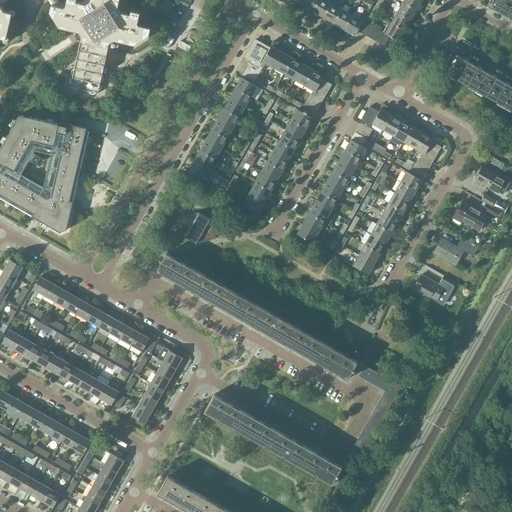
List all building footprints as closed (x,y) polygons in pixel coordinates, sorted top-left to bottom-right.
[(59,27),(79,32),(82,36),(74,69),(71,71),(70,75),(73,76),(72,79),(70,79),(69,83),(71,86),(70,87),(72,88),(74,91),(78,92),(78,89),(90,92),(90,94),(94,95),(97,94),(98,94),(98,92),(102,91),(103,86),(100,86),(101,82),(103,83),(104,79),(102,76),(110,43),(114,40),(134,45),(149,36),(151,28),(139,25),(138,23),(140,13),(131,11),(124,0),(90,0),(90,2),(86,4),(76,2),(76,0),(67,0),(66,7),(64,8),(52,5),(50,13),(59,27)] [(319,0),(305,0),(303,6),(313,12),(319,0)] [(319,0),(313,12),(324,18),(332,3),(327,0),(319,0)] [(402,0),(402,2),(417,10),(422,0),(402,0)] [(511,0),(490,0),(488,6),(511,19),(511,0)] [(417,10),(402,2),(400,1),(398,5),(399,6),(396,12),(411,21),(417,10)] [(324,18),(334,23),(343,9),(332,3),(324,18)] [(0,38),(6,40),(12,14),(4,12),(0,6),(0,38)] [(334,23),(345,29),(353,15),(343,9),(334,23)] [(377,15),(372,12),(368,19),(373,22),(377,15)] [(396,12),(390,23),(405,31),(411,21),(396,12)] [(364,21),(353,15),(345,29),(355,36),(364,21)] [(371,26),(366,23),(360,33),(366,36),(371,26)] [(401,43),(405,36),(403,35),(405,31),(390,23),(384,33),(390,37),(401,43)] [(384,33),(371,26),(366,36),(385,46),(390,37),(384,33)] [(263,62),(270,50),(254,41),(244,58),(251,61),(246,70),(257,77),(263,67),(261,66),(263,62)] [(273,68),(282,52),(272,46),(270,50),(263,62),(273,68)] [(284,74),(293,58),(282,52),(273,68),(284,74)] [(476,91),(487,72),(459,56),(448,75),(476,91)] [(303,64),(293,58),(284,74),(294,80),(303,64)] [(314,70),(303,64),(294,80),(305,86),(314,70)] [(257,77),(246,70),(243,75),(255,82),(257,79),(257,77)] [(315,92),(322,80),(324,76),(314,70),(305,86),(315,92)] [(505,107),(511,93),(511,86),(487,72),(476,91),(505,107)] [(236,88),(251,97),(257,86),(242,77),(236,88)] [(332,85),(322,80),(315,92),(313,95),(323,101),(332,85)] [(236,88),(230,98),(245,107),(251,97),(236,88)] [(323,101),(313,95),(311,94),(307,100),(319,107),(323,101)] [(230,98),(224,109),(239,118),(245,107),(230,98)] [(319,107),(307,100),(304,106),(316,112),(319,107)] [(316,112),(304,106),(301,111),(313,118),(316,112)] [(370,129),(370,128),(373,125),(372,124),(379,112),(370,107),(361,123),(370,129)] [(224,109),(218,119),(233,128),(239,118),(224,109)] [(313,118),(301,111),(297,109),(291,120),(307,129),(313,118)] [(372,124),(373,125),(383,130),(392,115),(381,109),(379,112),(372,124)] [(61,232),(66,230),(89,131),(86,130),(67,126),(67,127),(59,125),(59,124),(20,115),(0,149),(0,198),(61,233),(61,232)] [(392,115),(383,130),(393,136),(402,121),(392,115)] [(218,119),(212,130),(227,139),(233,128),(218,119)] [(307,129),(291,120),(285,130),(301,139),(307,129)] [(402,121),(393,136),(404,142),(413,127),(402,121)] [(370,129),(361,123),(357,129),(369,136),(373,130),(370,128),(370,129)] [(404,142),(414,148),(423,132),(413,127),(404,142)] [(369,136),(357,129),(354,134),(365,140),(366,139),(367,140),(369,136)] [(212,130),(206,140),(222,149),(227,139),(212,130)] [(301,139),(285,130),(279,141),(295,150),(301,139)] [(414,148),(424,154),(425,154),(432,142),(434,139),(423,132),(414,148)] [(365,140),(354,134),(351,140),(362,146),(365,140)] [(206,140),(200,150),(216,159),(222,149),(206,140)] [(345,151),(361,160),(367,149),(362,146),(351,140),(345,151)] [(279,141),(273,151),(289,160),(295,150),(279,141)] [(432,142),(425,154),(424,154),(422,158),(420,157),(432,164),(441,147),(432,142)] [(375,144),(372,149),(376,151),(383,155),(385,152),(386,150),(375,144)] [(194,161),(210,170),(216,159),(200,150),(194,161)] [(289,160),(273,151),(267,162),(283,171),(289,160)] [(339,161),(355,170),(361,160),(345,151),(339,161)] [(432,164),(420,157),(417,162),(429,168),(432,164)] [(210,170),(194,161),(188,172),(203,181),(210,170)] [(333,172),(349,181),(355,170),(339,161),(333,172)] [(283,171),(267,162),(261,172),(277,181),(283,171)] [(427,173),(429,168),(417,162),(415,167),(427,173)] [(424,178),(427,173),(415,167),(412,172),(424,178)] [(475,180),(498,193),(506,180),(483,167),(475,180)] [(261,172),(255,182),(271,191),(277,181),(261,172)] [(327,182),(343,191),(349,181),(333,172),(327,182)] [(407,172),(401,182),(416,191),(422,180),(407,172)] [(255,182),(249,193),(265,202),(271,191),(255,182)] [(343,191),(327,182),(321,193),(337,201),(343,191)] [(401,182),(395,193),(411,202),(416,191),(401,182)] [(265,202),(249,193),(243,204),(259,213),(265,202)] [(331,212),(337,201),(321,193),(316,203),(331,212)] [(395,193),(389,203),(405,212),(411,202),(395,193)] [(482,200),(493,206),(496,201),(485,195),(482,200)] [(463,201),(454,218),(469,226),(470,225),(481,230),(489,216),(463,201)] [(331,212),(316,203),(310,214),(325,222),(331,212)] [(389,203),(383,214),(399,223),(405,212),(389,203)] [(483,209),(497,217),(500,211),(487,204),(483,209)] [(198,243),(198,244),(216,239),(211,221),(197,213),(179,218),(184,236),(198,243)] [(310,214),(304,224),(320,233),(325,222),(310,214)] [(383,214),(377,224),(393,233),(399,223),(383,214)] [(320,233),(304,224),(298,235),(313,244),(320,233)] [(377,224),(371,235),(387,244),(393,233),(377,224)] [(365,245),(381,254),(387,244),(371,235),(365,245)] [(473,256),(478,249),(461,239),(457,247),(442,238),(435,250),(444,255),(443,258),(456,266),(464,251),(473,256)] [(381,254),(365,245),(360,256),(375,264),(381,254)] [(199,272),(167,253),(157,271),(189,289),(199,272)] [(375,264),(360,256),(353,266),(369,275),(375,264)] [(10,260),(4,271),(17,278),(23,267),(10,260)] [(4,271),(0,277),(0,283),(11,289),(17,278),(4,271)] [(189,289),(221,307),(230,290),(199,272),(189,289)] [(38,276),(33,273),(29,280),(34,283),(38,276)] [(421,275),(414,288),(421,292),(421,293),(421,292),(443,305),(453,288),(440,281),(438,285),(421,275)] [(33,290),(44,296),(51,283),(40,276),(33,290)] [(443,276),(440,281),(453,288),(453,287),(454,288),(454,287),(456,283),(443,276)] [(0,283),(0,297),(5,300),(11,289),(0,283)] [(44,296),(55,302),(62,289),(51,283),(44,296)] [(29,290),(25,288),(21,295),(25,298),(29,290)] [(55,302),(66,308),(73,295),(62,289),(55,302)] [(230,290),(221,307),(252,325),(262,308),(230,290)] [(25,298),(21,295),(17,302),(21,305),(25,298)] [(66,308),(76,315),(84,301),(73,295),(66,308)] [(95,307),(84,301),(76,315),(87,321),(95,307)] [(29,305),(26,310),(34,314),(36,310),(29,305)] [(95,307),(87,321),(98,327),(106,314),(95,307)] [(252,325),(284,343),(294,326),(262,308),(252,325)] [(17,312),(12,309),(8,317),(13,319),(17,312)] [(36,310),(34,314),(41,318),(43,314),(36,310)] [(28,315),(21,311),(19,315),(26,319),(28,315)] [(98,327),(109,333),(117,320),(106,314),(98,327)] [(13,319),(8,317),(4,324),(9,327),(13,319)] [(51,318),(48,322),(55,326),(58,322),(51,318)] [(43,323),(36,319),(33,324),(40,328),(43,323)] [(109,333),(120,339),(128,326),(117,320),(109,333)] [(58,322),(55,326),(63,331),(65,326),(58,322)] [(50,327),(43,323),(40,328),(48,332),(50,327)] [(120,339),(132,346),(139,333),(128,326),(120,339)] [(294,326),(284,343),(316,361),(326,344),(294,326)] [(14,349),(21,336),(10,330),(2,343),(14,349)] [(72,330),(70,335),(77,339),(80,334),(72,330)] [(65,335),(57,332),(55,336),(62,340),(65,335)] [(139,333),(132,346),(142,352),(143,349),(150,339),(139,333)] [(80,334),(77,339),(84,343),(87,338),(80,334)] [(72,340),(65,335),(62,340),(69,344),(72,340)] [(24,356),(32,342),(21,336),(14,349),(24,356)] [(157,343),(150,339),(143,349),(151,354),(157,343)] [(35,362),(43,348),(32,342),(24,356),(35,362)] [(94,342),(92,347),(99,351),(101,347),(94,342)] [(154,348),(161,352),(164,348),(157,343),(154,348)] [(86,348),(79,344),(77,348),(84,352),(86,348)] [(326,344),(316,361),(348,380),(353,372),(354,372),(355,370),(353,370),(358,362),(326,344)] [(101,347),(99,351),(106,355),(109,351),(101,347)] [(35,362),(46,368),(54,355),(43,348),(35,362)] [(94,352),(86,348),(84,352),(91,356),(94,352)] [(163,362),(176,369),(183,358),(169,350),(163,362)] [(46,368),(57,374),(65,361),(54,355),(46,368)] [(117,355),(114,360),(121,364),(124,359),(117,355)] [(108,360),(101,356),(98,360),(106,365),(108,360)] [(149,358),(144,356),(140,363),(145,366),(149,358)] [(124,359),(121,364),(129,368),(131,364),(124,359)] [(115,364),(108,360),(106,365),(113,369),(115,364)] [(68,380),(75,367),(65,361),(57,374),(68,380)] [(176,369),(163,362),(157,372),(170,380),(176,369)] [(145,366),(140,363),(136,370),(141,373),(145,366)] [(370,369),(365,366),(359,377),(364,380),(370,369)] [(79,387),(86,373),(75,367),(68,380),(79,387)] [(130,372),(123,368),(120,373),(128,377),(130,372)] [(376,372),(370,369),(364,380),(370,383),(376,372)] [(151,383),(164,391),(170,380),(157,372),(151,383)] [(370,383),(375,385),(381,375),(376,372),(370,383)] [(97,379),(86,373),(79,387),(90,393),(97,379)] [(375,385),(380,388),(386,378),(381,375),(375,385)] [(137,380),(132,378),(128,385),(132,387),(137,380)] [(386,378),(380,388),(385,391),(391,381),(386,378)] [(90,393),(100,399),(108,386),(97,379),(90,393)] [(391,381),(382,396),(393,402),(402,387),(391,381)] [(151,383),(144,394),(158,402),(164,391),(151,383)] [(132,387),(128,385),(124,392),(128,395),(132,387)] [(108,386),(100,399),(112,405),(119,392),(108,386)] [(15,398),(4,391),(0,398),(0,406),(7,411),(15,398)] [(144,394),(138,405),(152,413),(158,402),(144,394)] [(236,430),(246,412),(214,394),(204,412),(236,430)] [(126,398),(122,396),(118,403),(122,406),(126,398)] [(393,402),(382,396),(379,402),(390,408),(393,402)] [(18,417),(26,404),(15,398),(7,411),(18,417)] [(390,408),(379,402),(376,407),(387,413),(390,408)] [(29,423),(37,410),(26,404),(18,417),(29,423)] [(152,413),(138,405),(132,416),(145,424),(152,413)] [(387,413),(376,407),(373,412),(384,418),(387,413)] [(40,430),(48,416),(37,410),(29,423),(40,430)] [(278,431),(246,412),(236,430),(268,448),(278,431)] [(384,418),(373,412),(370,417),(381,423),(384,418)] [(40,430),(51,436),(58,422),(48,416),(40,430)] [(381,423),(370,417),(367,423),(378,428),(381,423)] [(58,422),(51,436),(62,442),(69,429),(58,422)] [(378,428),(367,423),(364,428),(375,434),(378,428)] [(375,434),(364,428),(361,433),(372,439),(375,434)] [(62,442),(73,448),(80,435),(69,429),(62,442)] [(300,466),(310,449),(278,431),(268,448),(300,466)] [(21,437),(14,433),(11,438),(19,442),(21,437)] [(372,439),(361,433),(359,438),(369,444),(372,439)] [(80,435),(73,448),(84,454),(91,441),(80,435)] [(29,441),(21,437),(19,442),(26,446),(29,441)] [(6,438),(4,443),(11,447),(13,442),(6,438)] [(369,444),(359,438),(356,443),(366,449),(369,444)] [(99,446),(94,443),(90,451),(95,453),(99,446)] [(366,449),(356,443),(353,449),(363,455),(366,449)] [(43,450),(36,445),(33,450),(40,454),(43,450)] [(21,446),(18,451),(25,455),(28,451),(21,446)] [(300,466),(332,485),(337,477),(338,478),(339,476),(337,475),(342,467),(310,449),(300,466)] [(363,455),(353,449),(350,454),(360,460),(363,455)] [(50,454),(43,450),(40,454),(48,458),(50,454)] [(28,451),(25,455),(33,459),(35,455),(28,451)] [(111,453),(105,464),(118,472),(124,461),(111,453)] [(360,460),(350,454),(346,459),(357,465),(360,460)] [(65,462),(57,458),(55,462),(62,467),(65,462)] [(91,461),(86,458),(82,465),(86,468),(91,461)] [(42,459),(40,463),(47,467),(50,463),(42,459)] [(72,466),(65,462),(62,467),(69,471),(72,466)] [(0,474),(0,477),(9,483),(17,470),(6,463),(0,474)] [(50,463),(47,467),(54,472),(57,467),(50,463)] [(105,464),(99,475),(112,483),(118,472),(105,464)] [(86,468),(82,465),(78,473),(82,475),(86,468)] [(9,483),(20,489),(28,476),(17,470),(9,483)] [(64,471),(62,476),(69,480),(72,476),(64,471)] [(99,475),(92,486),(106,493),(112,483),(99,475)] [(20,489),(31,495),(39,482),(28,476),(20,489)] [(158,493),(190,511),(200,494),(168,476),(158,493)] [(78,482),(74,480),(70,487),(74,490),(78,482)] [(31,495),(42,501),(50,488),(39,482),(31,495)] [(92,486),(86,497),(99,504),(106,493),(92,486)] [(74,490),(70,487),(65,495),(70,497),(74,490)] [(50,488),(42,501),(53,508),(61,494),(50,488)] [(231,511),(200,494),(190,511),(231,511)] [(86,497),(80,508),(87,511),(95,511),(99,504),(86,497)] [(68,501),(63,498),(59,505),(64,508),(68,501)]
